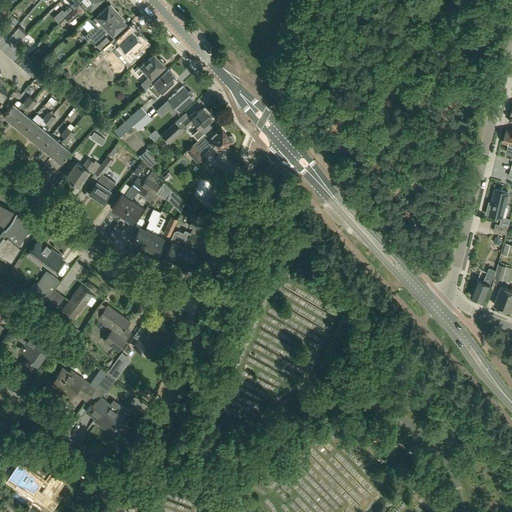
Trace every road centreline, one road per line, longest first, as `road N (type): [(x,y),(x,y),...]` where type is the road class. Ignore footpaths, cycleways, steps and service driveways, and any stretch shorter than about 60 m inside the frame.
road 1 (unclassified): [(447,301),(511,38)]
road 2 (unclassified): [(204,306),(98,258),(0,165)]
road 3 (secondary): [(267,123),(437,308)]
road 4 (residential): [(127,511),(204,306)]
road 5 (unclassified): [(204,306),(267,123)]
road 6 (residential): [(96,511),(105,487),(91,459),(0,379)]
road 7 (secondary): [(153,0),(267,123)]
